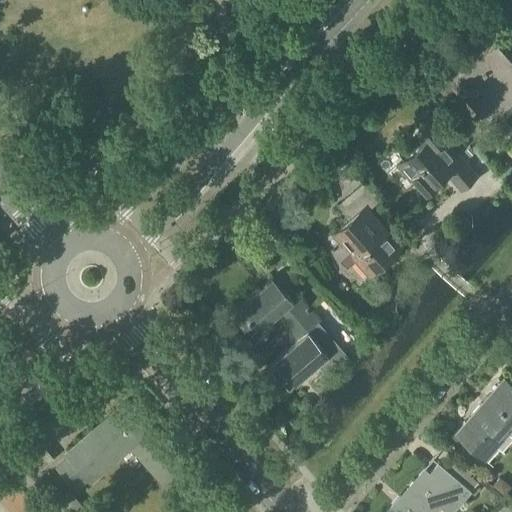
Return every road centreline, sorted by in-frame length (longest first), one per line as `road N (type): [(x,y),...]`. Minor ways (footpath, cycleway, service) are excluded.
road 1 (residential): [(321,511),(511,297)]
road 2 (tertiary): [(294,511),(124,322)]
road 3 (tertiary): [(255,104),(220,121),(98,239)]
road 4 (tertiary): [(127,261),(236,138),(255,104)]
road 5 (tertiary): [(255,104),(353,0)]
road 6 (unknown): [(444,269),(429,246),(430,229),(487,165)]
